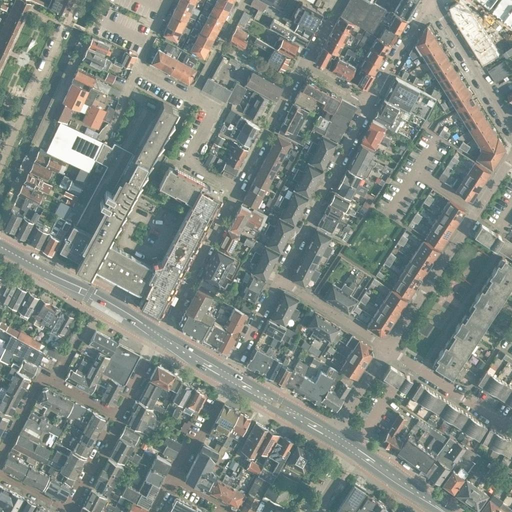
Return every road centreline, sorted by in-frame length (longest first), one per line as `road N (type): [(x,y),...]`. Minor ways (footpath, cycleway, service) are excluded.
road 1 (residential): [(0,224),(105,0)]
road 2 (residential): [(386,348),(511,155)]
road 3 (residential): [(369,101),(277,279)]
road 4 (residential): [(0,165),(77,0)]
road 5 (residential): [(159,340),(237,187)]
road 6 (residential): [(511,127),(433,0)]
road 7 (residential): [(511,426),(386,348)]
road 8 (residential): [(237,187),(187,162),(214,108),(192,96)]
road 9 (residential): [(237,187),(301,63)]
road 10 (residential): [(277,279),(386,348)]
road 11 (primary): [(333,436),(226,375)]
road 12 (residential): [(171,485),(226,375)]
